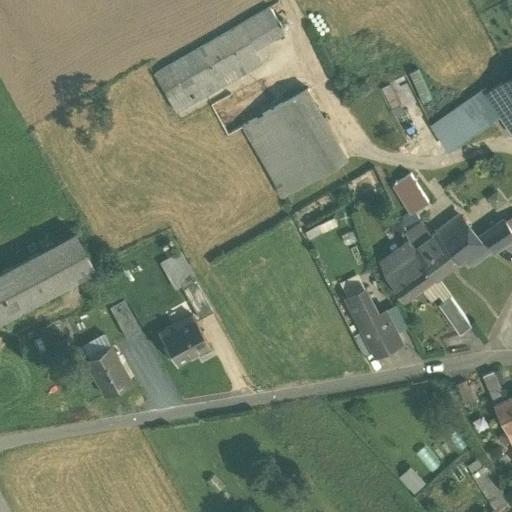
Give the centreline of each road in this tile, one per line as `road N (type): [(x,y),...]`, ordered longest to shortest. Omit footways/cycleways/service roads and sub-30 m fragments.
road 1 (residential): [(0,444),(506,358)]
road 2 (track): [(358,144),(280,0)]
road 3 (residential): [(511,148),(420,160),(380,156),(358,144)]
